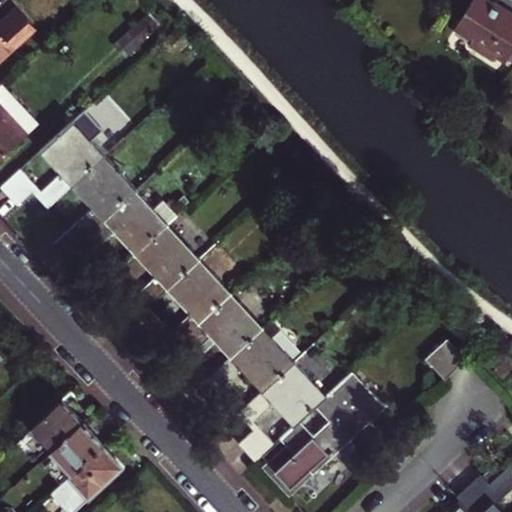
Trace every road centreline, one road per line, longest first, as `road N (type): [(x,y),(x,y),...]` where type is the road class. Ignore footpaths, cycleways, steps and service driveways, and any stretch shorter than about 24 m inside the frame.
road 1 (residential): [(0,261),(233,511)]
road 2 (residential): [(373,511),(489,403)]
